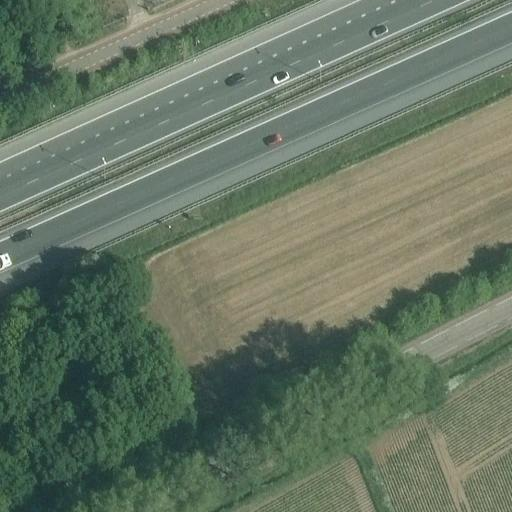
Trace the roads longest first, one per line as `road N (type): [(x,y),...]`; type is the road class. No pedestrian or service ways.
road 1 (motorway): [(0,257),(511,27)]
road 2 (motorway): [(433,0),(0,195)]
road 3 (tertiary): [(511,308),(136,511)]
road 4 (unclassified): [(0,100),(218,0)]
